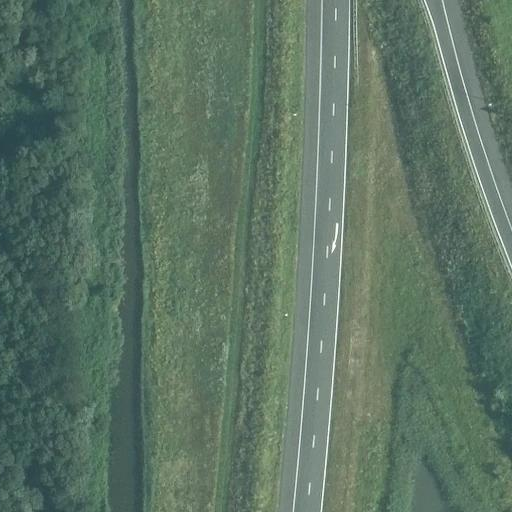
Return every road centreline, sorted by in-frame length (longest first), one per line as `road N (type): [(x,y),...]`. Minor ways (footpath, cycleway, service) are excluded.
road 1 (motorway): [(335,0),(307,511)]
road 2 (motorway): [(511,250),(433,0)]
